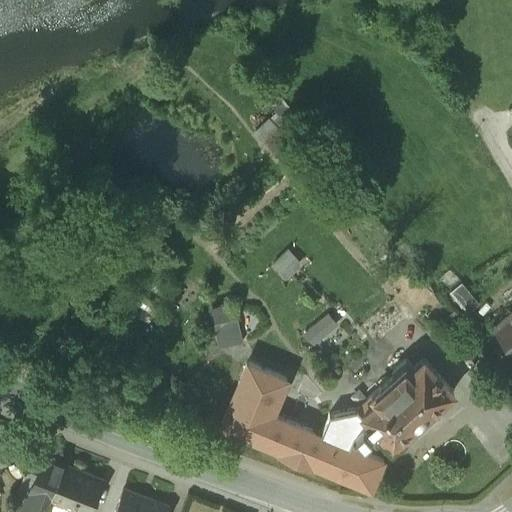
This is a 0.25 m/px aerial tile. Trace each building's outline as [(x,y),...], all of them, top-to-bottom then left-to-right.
[(288,277),(303,261),(289,247),(273,264),(288,277)] [(479,304),(460,282),(449,292),(467,313),(479,304)] [(210,309),(220,347),(243,342),(233,303),(210,309)] [(511,309),(492,327),(511,349),(511,309)] [(337,325),(327,313),(303,334),(313,345),(337,325)] [(413,366),(405,357),(393,369),(396,372),(371,394),(371,395),(375,400),(361,412),(364,415),(358,421),(370,434),(376,429),(391,446),(412,428),(416,433),(437,414),(433,409),(453,390),(423,356),(413,366)] [(287,379),(247,362),(220,426),(279,451),(279,452),(312,466),(312,465),(371,489),(383,460),(349,446),(321,434),(272,414),(287,379)] [(363,441),(370,434),(358,421),(364,415),(361,412),(375,400),(371,395),(358,408),(329,414),(321,434),(349,446),(354,435),(356,434),(363,441)] [(62,466),(43,458),(23,511),(22,511),(48,511),(51,506),(49,501),(49,500),(62,466)] [(90,511),(102,481),(62,466),(49,500),(51,501),(52,496),(74,504),(72,509),(79,511),(90,511)] [(167,506),(166,507),(139,496),(139,495),(123,489),(114,511),(165,511),(168,506),(167,506)]
